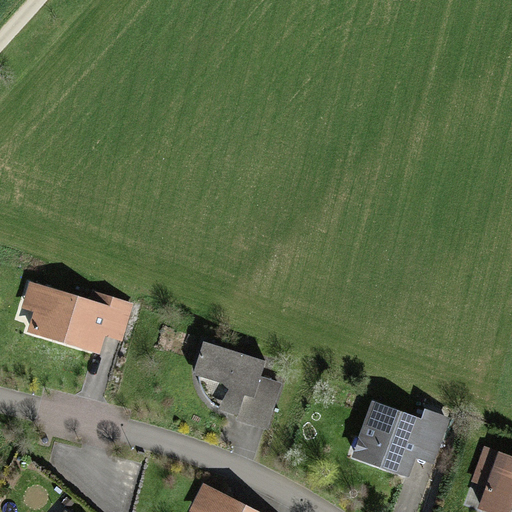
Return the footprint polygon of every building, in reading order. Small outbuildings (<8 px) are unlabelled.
[(125,305),(29,277),(16,323),(111,351),(125,305)] [(266,361),(204,341),(193,374),(199,376),(199,379),(200,385),(202,389),(203,393),(206,398),(211,402),(215,405),(219,406),(219,409),(238,415),(236,421),(268,433),(282,382),(262,375),(266,361)] [(444,419),(377,394),(355,453),(422,478),(444,419)] [(511,511),(511,450),(504,448),(484,510),(489,511),(511,511)] [(251,511),(199,487),(187,511),(251,511)]
